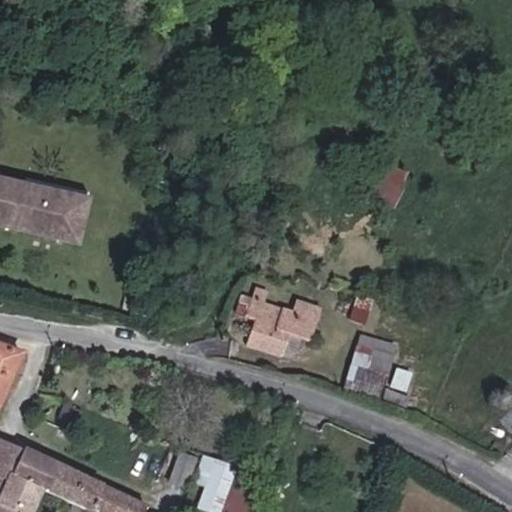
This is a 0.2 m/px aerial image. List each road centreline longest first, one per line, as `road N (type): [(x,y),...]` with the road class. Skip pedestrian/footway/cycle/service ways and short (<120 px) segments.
road 1 (residential): [(0,320),(153,350),(270,386),(374,422),(511,491)]
road 2 (unknown): [(30,326),(14,416),(39,451),(89,487)]
